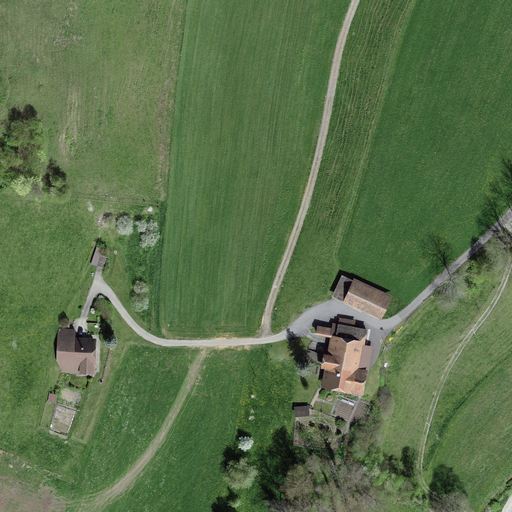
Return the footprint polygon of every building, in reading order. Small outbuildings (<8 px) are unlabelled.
[(97,247),(91,264),(103,268),(106,257),(100,255),(102,249),(97,247)] [(380,317),(389,299),(344,277),(336,296),(380,317)] [(366,330),(352,327),(354,321),(340,318),(338,326),(333,325),(332,329),(318,327),(317,333),(336,337),(332,357),(325,356),(324,365),(331,367),(327,384),(360,390),(364,373),(353,371),(353,367),(367,370),(370,349),(363,348),(366,330)] [(74,341),(74,330),(59,329),(58,359),(63,360),(62,379),(70,380),(70,370),(82,370),(82,375),(93,375),(93,370),(95,370),(96,342),(74,341)] [(291,374),(291,369),(298,370),(300,363),(285,360),(272,362),(273,370),(284,368),(283,373),(291,374)]
